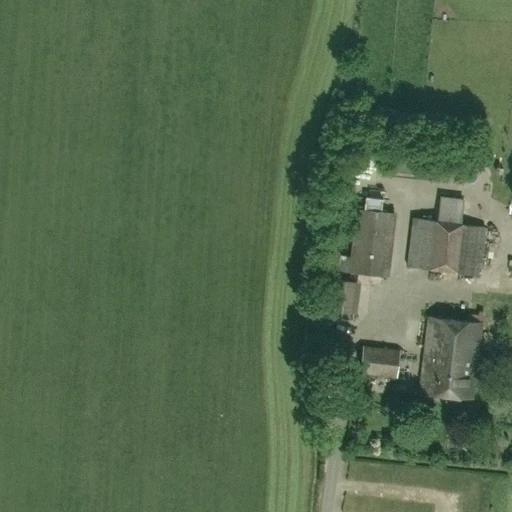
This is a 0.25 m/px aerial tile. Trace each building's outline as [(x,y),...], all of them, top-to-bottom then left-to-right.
[(355,146),(355,155),(374,156),(375,147),(355,146)] [(363,186),(363,196),(380,196),(380,186),(363,186)] [(372,209),(361,208),(354,208),(347,273),(388,277),(395,212),(389,211),(390,199),(373,197),(372,209)] [(480,276),(486,226),(412,217),(406,267),(480,276)] [(471,398),(480,323),(429,316),(420,392),(471,398)] [(400,351),(362,347),(359,372),(397,377),(400,351)]
